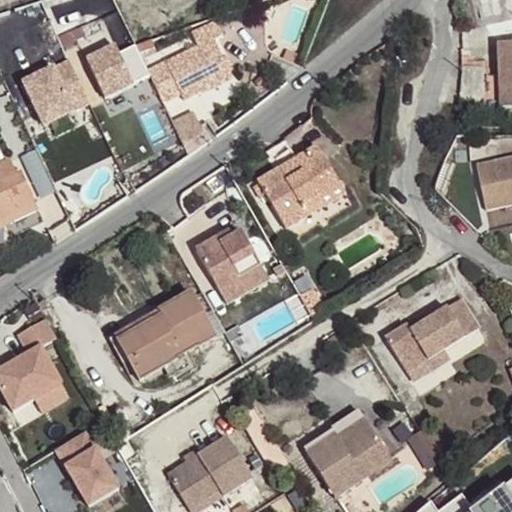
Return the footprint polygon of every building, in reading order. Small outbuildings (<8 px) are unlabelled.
[(155,48),(152,41),(136,47),(139,54),(155,48)] [(214,41),(148,72),(164,104),(183,95),(185,99),(231,77),(214,41)] [(125,44),(90,62),(111,101),(146,83),(125,44)] [(511,44),(498,45),(502,108),(511,107),(511,44)] [(31,79),(50,126),(101,106),(83,59),(31,79)] [(377,93),(367,98),(371,108),(381,103),(377,93)] [(177,134),(184,148),(207,134),(186,119),(177,134)] [(259,186),(285,229),(306,216),(301,208),(340,184),(319,150),(259,186)] [(43,151),(28,156),(43,197),(58,192),(43,151)] [(511,160),(477,168),(486,210),(511,204),(511,160)] [(10,162),(0,166),(0,230),(6,227),(5,225),(38,210),(24,180),(20,182),(17,176),(10,162)] [(345,193),(340,184),(301,208),(306,216),(345,193)] [(255,225),(203,244),(225,304),(277,286),(255,225)] [(327,312),(313,289),(301,296),(314,320),(327,312)] [(216,338),(192,295),(160,313),(163,319),(119,344),(130,363),(137,359),(147,377),(165,367),(176,361),(174,357),(186,350),(197,344),(200,348),(216,338)] [(443,349),(479,327),(463,301),(424,326),(411,333),(407,327),(388,340),(408,372),(443,349)] [(116,338),(119,344),(163,319),(160,313),(116,338)] [(29,356),(0,370),(0,395),(20,431),(74,407),(50,356),(60,350),(45,319),(20,336),(29,356)] [(407,327),(411,333),(424,326),(420,320),(407,327)] [(443,349),(408,372),(413,381),(449,359),(443,349)] [(194,364),(186,350),(174,357),(176,361),(165,367),(171,377),(194,364)] [(139,381),(147,377),(137,359),(130,363),(139,381)] [(101,420),(115,446),(133,434),(120,410),(101,420)] [(309,455),(337,498),(390,462),(364,423),(338,440),(336,436),(309,455)] [(92,435),(56,457),(87,511),(124,494),(92,435)] [(223,497),(251,479),(228,442),(171,477),(191,508),(219,490),(223,497)] [(219,490),(191,508),(193,511),(199,511),(223,497),(219,490)] [(429,511),(511,511),(511,493),(484,511),(473,494),(447,511),(443,504),(429,511)]
